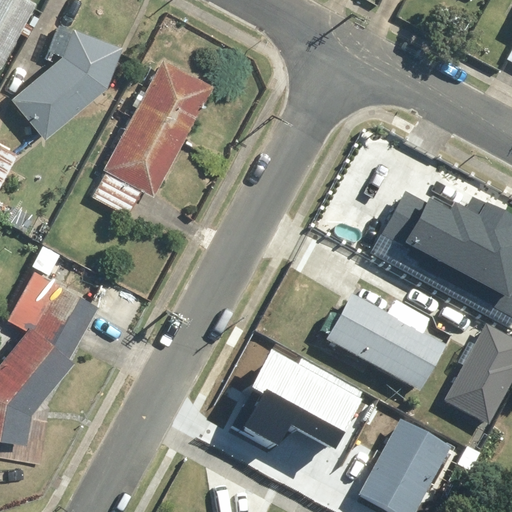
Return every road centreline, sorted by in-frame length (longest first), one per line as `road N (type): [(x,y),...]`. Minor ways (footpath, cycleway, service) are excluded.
road 1 (residential): [(94,511),(342,51)]
road 2 (residential): [(342,51),(511,143)]
